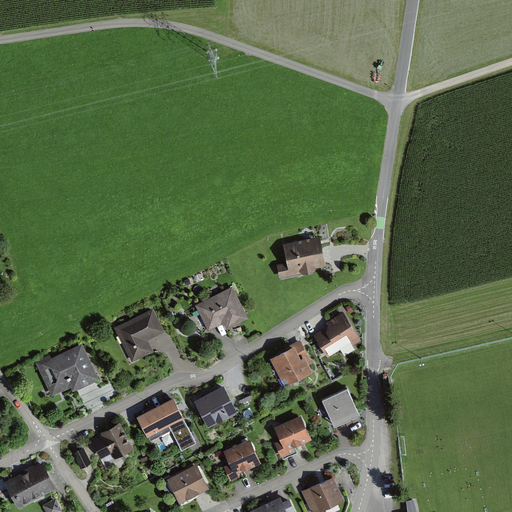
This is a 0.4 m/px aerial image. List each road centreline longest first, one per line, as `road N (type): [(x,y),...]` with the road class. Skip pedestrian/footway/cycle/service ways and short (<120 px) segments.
road 1 (unclassified): [(0,39),(142,22),(184,27),(395,101)]
road 2 (residential): [(46,442),(169,380),(226,366),(337,294),(374,290)]
road 3 (residential): [(374,290),(373,461)]
road 4 (residential): [(373,461),(338,456),(218,511)]
road 5 (unclassified): [(395,101),(377,229)]
road 6 (track): [(395,101),(511,59)]
